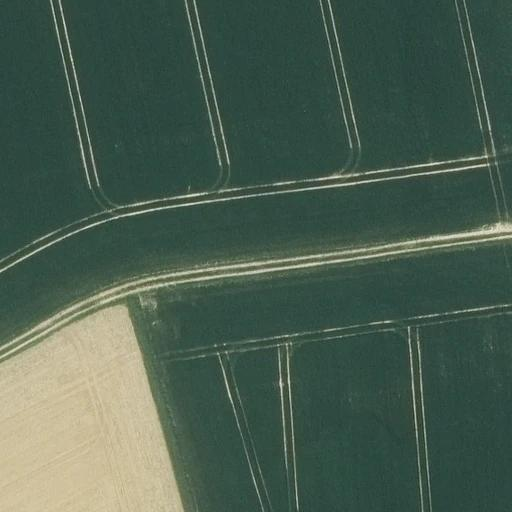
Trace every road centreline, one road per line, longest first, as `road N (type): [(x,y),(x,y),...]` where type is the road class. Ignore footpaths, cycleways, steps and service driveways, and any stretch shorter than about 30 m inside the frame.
road 1 (track): [(511,235),(128,296),(0,363)]
road 2 (track): [(128,296),(189,511)]
